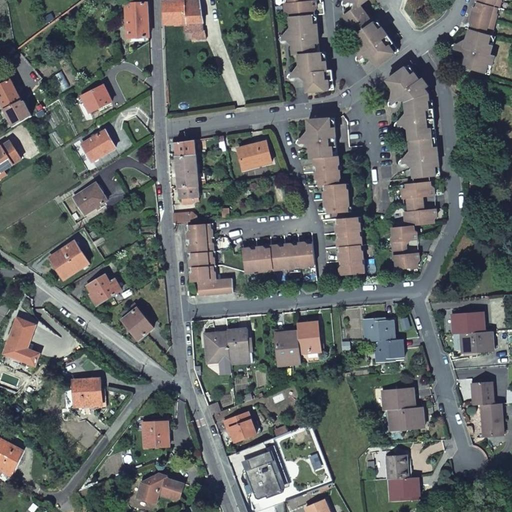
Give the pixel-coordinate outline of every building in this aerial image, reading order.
[(161,0),(162,25),(183,24),(184,33),(191,33),(191,41),(200,41),(200,45),(206,45),(198,1),(170,2),(170,0),(161,0)] [(302,0),(286,0),(287,5),(283,5),(284,15),(289,14),(289,19),(313,17),(312,12),(315,10),(314,2),(308,3),(306,5),(303,3),(302,0)] [(349,9),(350,7),(350,5),(350,3),(354,0),(346,0),(344,2),(343,4),(342,6),(343,8),(344,9),(345,9),(347,10),(349,9)] [(359,8),(369,0),(354,0),(356,3),(354,4),(352,9),(353,11),(344,18),(356,36),(372,25),(359,8)] [(476,0),(476,2),(478,3),(497,9),(499,9),(501,1),(500,0),(476,0)] [(493,23),(495,24),(497,14),(496,13),(497,9),(478,3),(477,7),(474,9),(471,16),(493,23)] [(125,5),(127,39),(148,38),(147,4),(125,5)] [(293,43),(291,45),(293,56),(298,56),(319,54),(315,16),(313,17),(289,19),(290,31),(292,32),(291,34),(291,41),(293,43)] [(493,23),(471,16),(470,22),(472,25),(470,30),(489,35),(491,30),(493,29),(495,24),(493,23)] [(393,45),(376,22),(372,25),(356,36),(354,38),(361,47),(365,48),(364,51),(368,57),(371,57),(370,59),(372,61),(393,45)] [(489,35),(470,30),(467,40),(468,43),(466,44),(465,47),(470,49),(490,55),(495,37),(489,35)] [(279,45),(280,45),(281,46),(283,46),(285,45),(286,42),(289,42),(288,37),(282,38),(282,39),(280,41),(279,42),(279,45)] [(495,56),(490,55),(470,49),(469,53),(471,56),(468,57),(465,68),(490,74),(495,56)] [(300,75),(306,74),(327,72),(325,53),(319,54),(298,56),(299,67),(302,69),(300,71),(300,75)] [(358,60),(358,62),(358,63),(358,64),(358,65),(360,66),(362,67),(363,66),(365,65),(366,63),(365,61),(364,59),(366,58),(364,55),(359,58),(359,59),(358,60)] [(306,74),(306,79),(308,80),(306,82),(308,93),(333,91),(332,72),(327,72),(306,74)] [(289,80),(290,81),(291,82),(293,82),(295,81),(296,80),(296,79),(297,78),(297,74),(291,74),(292,76),(290,76),(289,79),(289,80)] [(414,74),(393,90),(393,91),(397,92),(396,95),(399,98),(402,96),(405,101),(405,104),(429,101),(429,95),(425,91),(429,87),(425,83),(423,80),(420,82),(414,74)] [(21,102),(10,80),(0,85),(0,101),(13,127),(31,116),(23,101),(21,102)] [(90,114),(112,102),(104,86),(82,97),(90,114)] [(395,109),(396,108),(396,107),(396,105),(395,105),(395,104),(398,102),(395,99),(389,103),(388,105),(388,107),(388,108),(389,109),(390,110),(393,110),(394,110),(395,109)] [(432,140),(436,140),(434,121),(432,101),(429,101),(405,104),(406,115),(409,118),(407,121),(407,126),(411,129),(408,131),(409,143),(432,140)] [(335,120),(308,122),(309,134),(312,136),(309,138),(310,141),(336,139),(335,120)] [(395,129),(396,131),(397,132),(399,132),(401,132),(402,131),(403,128),(405,128),(404,123),(399,123),(399,125),(398,125),(396,125),(395,128),(395,129)] [(92,161),(115,148),(105,130),(82,145),(92,161)] [(311,160),(314,160),(337,158),(336,139),(310,141),(310,146),(313,147),(310,149),(311,160)] [(177,157),(196,155),(195,140),(174,144),(174,146),(176,146),(177,157)] [(298,147),(299,148),(300,149),(301,149),(302,149),(304,148),(305,147),(305,145),(307,145),(307,141),(302,140),(301,141),(300,141),(298,142),(297,144),(297,145),(298,147)] [(413,180),(440,177),(438,159),(436,140),(432,140),(409,143),(410,153),(414,156),(411,159),(412,165),(414,167),(412,170),(413,180)] [(0,147),(0,172),(3,170),(21,159),(10,142),(0,147)] [(243,170),(272,164),(268,144),(253,147),(253,146),(252,146),(238,149),(243,170)] [(197,172),(196,155),(177,157),(179,187),(198,185),(198,180),(197,172)] [(318,168),(318,173),(339,172),(338,167),(340,166),(340,158),(337,158),(314,160),(315,167),(318,168)] [(398,168),(399,169),(400,169),(402,170),(403,170),(404,170),(405,169),(406,167),(406,165),(409,165),(408,160),(403,160),(403,162),(402,162),(400,163),(399,164),(398,166),(398,168)] [(318,173),(315,174),(316,180),(319,182),(319,187),(326,187),(340,186),(339,180),(341,179),(341,171),(339,172),(318,173)] [(204,179),(198,180),(198,185),(206,184),(220,182),(219,176),(204,177),(204,179)] [(107,201),(96,183),(73,198),(83,215),(107,201)] [(407,200),(408,207),(423,206),(423,199),(425,196),(428,198),(435,197),(435,190),(432,188),(431,184),(406,186),(407,191),(402,191),(403,201),(407,200)] [(198,185),(179,187),(179,202),(182,202),(182,207),(193,206),(196,204),(199,203),(198,185)] [(346,185),(340,186),(326,187),(327,193),(324,195),(324,201),(328,201),(347,200),(349,199),(349,192),(346,190),(346,185)] [(350,207),(349,199),(347,200),(328,201),(324,201),(325,208),(328,210),(328,215),(348,214),(348,208),(350,207)] [(408,213),(404,214),(405,223),(410,223),(411,228),(414,228),(436,226),(435,220),(437,218),(437,210),(429,211),(427,213),(424,212),(423,206),(408,207),(408,213)] [(192,214),(173,216),(174,225),(196,222),(196,217),(192,214)] [(358,219),(339,221),(339,226),(336,228),(337,235),(340,235),(360,233),(362,233),(361,226),(359,225),(358,219)] [(210,225),(190,227),(191,231),(188,234),(189,241),(191,241),(211,239),(213,239),(213,232),(211,231),(210,225)] [(154,226),(139,227),(139,236),(154,235),(154,226)] [(414,228),(411,228),(393,230),(394,238),(392,240),(393,251),(406,249),(406,243),(408,240),(412,242),(418,242),(418,235),(415,233),(414,228)] [(340,240),(337,242),(338,249),(341,249),(361,247),(363,247),(362,239),(360,238),(360,233),(340,235),(340,240)] [(140,245),(155,243),(154,235),(139,236),(140,240),(140,245)] [(192,246),(189,248),(190,255),(193,255),(213,253),(214,253),(214,245),(212,244),(211,239),(191,241),(192,246)] [(63,279),(89,263),(75,242),(49,258),(63,279)] [(299,244),(299,246),(301,267),(301,268),(309,267),(310,266),(315,265),(313,245),(308,246),(305,243),(299,244)] [(291,245),(285,245),(286,248),(288,268),(288,269),(295,269),(296,267),(301,267),(299,246),(294,247),(291,245)] [(270,247),(271,250),(273,270),(273,271),(283,270),(284,268),(288,268),(286,248),(280,249),(277,246),(270,247)] [(263,247),(257,248),(257,251),(259,271),(260,273),(267,272),(268,270),(273,270),(271,250),(266,250),(263,247)] [(361,247),(341,249),(342,254),(338,256),(339,263),(342,262),(362,261),(364,261),(363,253),(361,252),(361,247)] [(255,272),(259,271),(257,251),(252,252),(250,249),(242,250),(245,274),(253,273),(255,272)] [(406,249),(393,251),(393,257),(394,261),(397,263),(397,271),(419,270),(418,264),(420,262),(420,255),(412,256),(410,259),(407,256),(406,249)] [(213,253),(193,255),(193,260),(191,262),(191,269),(194,269),(214,267),(216,267),(215,260),(213,259),(213,253)] [(362,266),(362,261),(342,262),(343,268),(339,270),(340,277),(365,275),(364,267),(362,266)] [(194,274),(192,276),(193,284),(199,283),(217,282),(216,273),(214,273),(214,267),(194,269),(194,274)] [(121,290),(115,279),(109,283),(105,275),(87,286),(91,293),(89,294),(96,305),(121,290)] [(200,297),(235,294),(234,280),(217,282),(199,283),(200,297)] [(122,321),(138,340),(154,328),(138,308),(122,321)] [(484,315),(452,317),(454,336),(461,335),(485,334),(484,315)] [(26,349),(36,325),(17,318),(3,354),(35,366),(39,354),(26,349)] [(364,321),(366,342),(368,342),(374,342),(395,340),(394,321),(385,322),(385,319),(364,321)] [(320,354),(318,324),(298,326),(298,333),(301,355),(320,354)] [(250,354),(249,341),(249,331),(228,333),(228,334),(231,354),(232,362),(232,366),(245,364),(244,355),(250,354)] [(276,339),(278,368),(302,366),(301,358),(301,355),(298,333),(286,334),(286,338),(276,339)] [(463,353),(494,352),(492,333),(485,334),(461,335),(463,353)] [(231,354),(228,334),(206,336),(208,359),(220,358),(221,363),(232,362),(231,354)] [(374,342),(376,365),(392,365),(392,362),(404,361),(402,339),(395,340),(374,342)] [(102,406),(100,379),(74,381),(76,408),(102,406)] [(492,384),(471,385),(472,407),(480,407),(486,406),(494,406),(492,384)] [(415,391),(384,394),(385,411),(391,410),(416,409),(415,391)] [(210,415),(219,413),(216,403),(207,406),(210,415)] [(480,407),(483,438),(503,437),(501,406),(494,406),(486,406),(480,407)] [(416,409),(391,410),(392,432),(426,429),(425,408),(416,409)] [(248,414),(223,422),(226,431),(229,429),(234,444),(255,436),(251,424),(248,414)] [(260,435),(256,422),(251,424),(255,436),(260,435)] [(138,451),(162,450),(160,425),(137,426),(138,451)] [(0,439),(0,470),(9,475),(22,451),(0,439)] [(234,454),(247,491),(265,484),(263,481),(255,460),(250,448),(234,454)] [(264,455),(255,460),(263,481),(273,477),(264,455)] [(409,479),(407,456),(387,458),(389,481),(391,481),(409,479)] [(0,478),(6,482),(9,475),(0,470),(0,478)] [(161,482),(170,478),(162,474),(158,476),(161,482)] [(161,496),(178,501),(183,498),(187,485),(171,480),(170,478),(161,482),(158,476),(143,484),(139,501),(159,505),(161,496)] [(392,503),(410,502),(410,498),(420,498),(418,478),(409,479),(391,481),(392,503)] [(265,484),(247,491),(255,511),(264,511),(274,508),(265,484)] [(328,511),(324,502),(305,510),(305,511),(328,511)]
